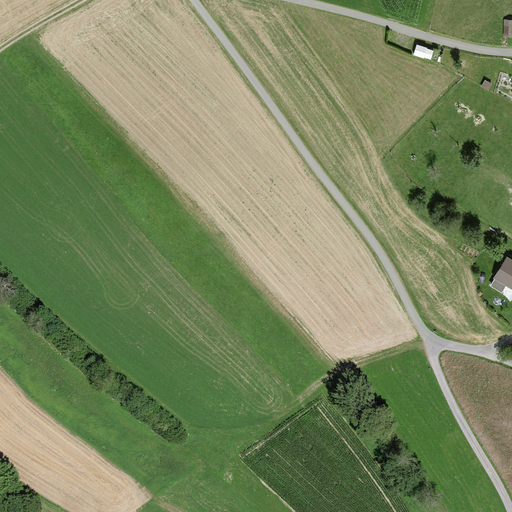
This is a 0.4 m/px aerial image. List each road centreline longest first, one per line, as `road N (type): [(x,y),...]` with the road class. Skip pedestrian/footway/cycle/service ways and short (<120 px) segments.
road 1 (unclassified): [(461,347),(435,341),(414,319),(367,233),(195,0)]
road 2 (residential): [(291,0),(511,51)]
road 3 (track): [(435,341),(431,356),(510,511)]
